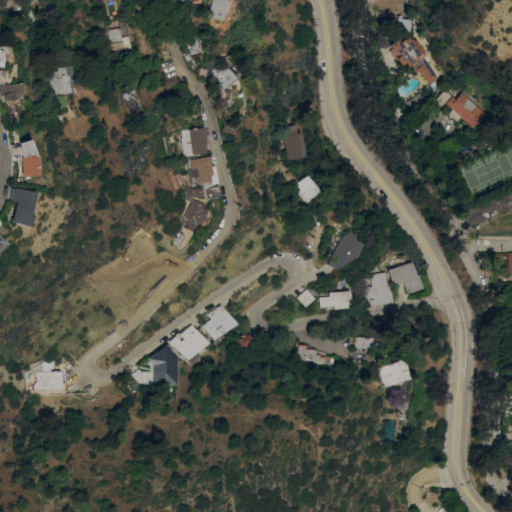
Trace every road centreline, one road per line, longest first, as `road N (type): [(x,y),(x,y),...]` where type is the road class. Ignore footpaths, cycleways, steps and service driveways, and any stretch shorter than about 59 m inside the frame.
road 1 (residential): [(456,301),(289,327),(258,324),(257,314),(292,281),(293,266),(282,260),(101,379),(88,374),(90,362),(225,227),(200,92),(180,66),(167,0)]
road 2 (secondary): [(456,301),(341,131),(324,0)]
road 3 (residential): [(467,248),(377,125),(364,88),(358,0)]
road 4 (residential): [(511,493),(497,473),(492,432),(492,299),(467,248)]
road 5 (secondary): [(485,511),(458,464),(461,376)]
